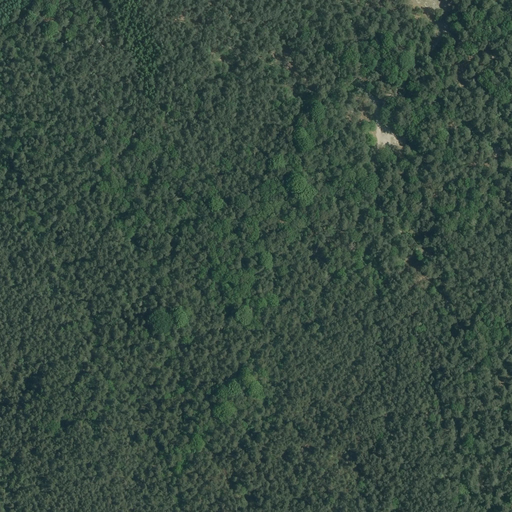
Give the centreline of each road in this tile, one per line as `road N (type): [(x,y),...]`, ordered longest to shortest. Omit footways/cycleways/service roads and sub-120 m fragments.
road 1 (track): [(394,511),(395,442),(384,387),(392,335),(372,244),(380,214),(373,175),(379,106),(363,81),(358,35),(343,0)]
road 2 (track): [(246,364),(279,394),(306,463),(328,475),(375,445),(449,432),(511,389)]
